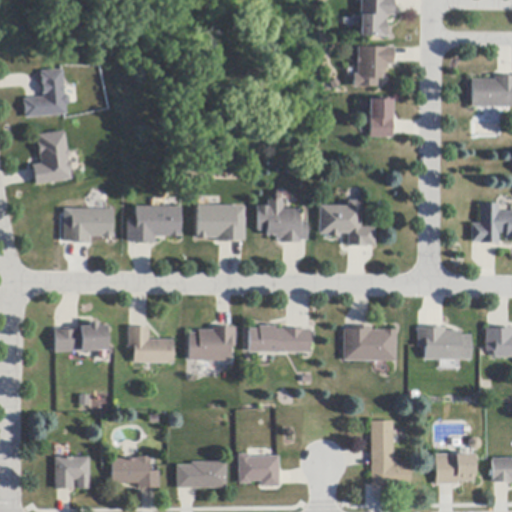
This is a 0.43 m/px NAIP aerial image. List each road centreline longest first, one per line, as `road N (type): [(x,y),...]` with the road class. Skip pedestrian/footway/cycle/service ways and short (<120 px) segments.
road 1 (residential): [(8,284),(511,287)]
road 2 (residential): [(430,287),(431,0)]
road 3 (residential): [(7,511),(8,284),(0,237)]
road 4 (residential): [(429,43),(511,43),(430,4)]
